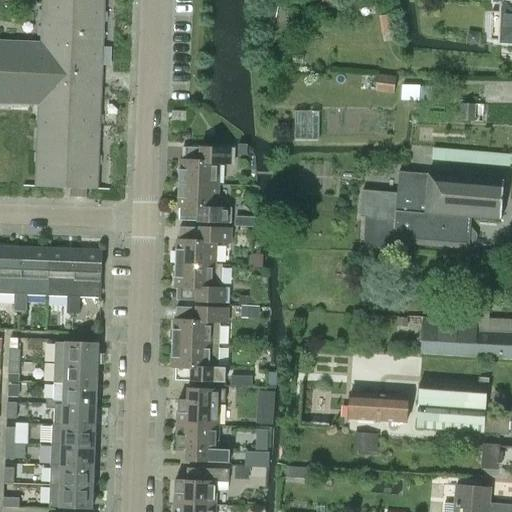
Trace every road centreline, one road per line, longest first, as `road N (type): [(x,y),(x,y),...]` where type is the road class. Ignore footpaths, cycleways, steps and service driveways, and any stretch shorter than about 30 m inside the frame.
road 1 (residential): [(132,511),(145,221)]
road 2 (residential): [(145,221),(155,0)]
road 3 (residential): [(0,216),(145,221)]
